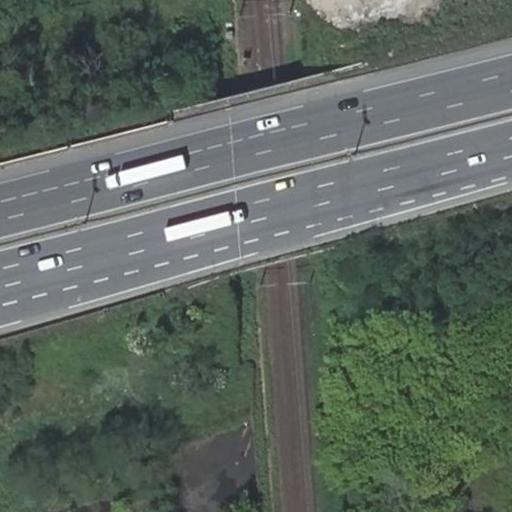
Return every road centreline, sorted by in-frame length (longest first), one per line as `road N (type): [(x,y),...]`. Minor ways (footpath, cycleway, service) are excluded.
road 1 (motorway): [(0,279),(511,148)]
road 2 (motorway): [(511,81),(0,207)]
